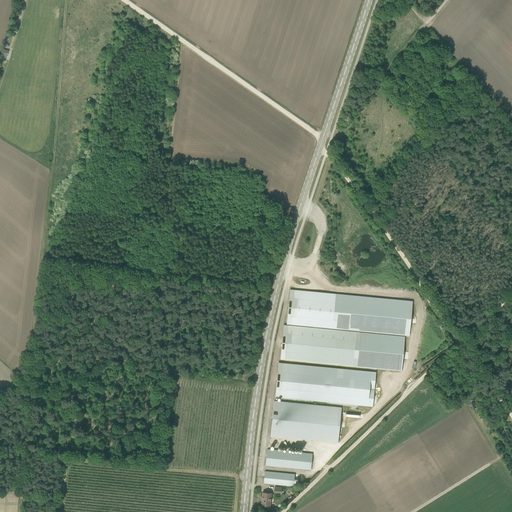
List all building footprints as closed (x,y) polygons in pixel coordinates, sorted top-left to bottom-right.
[(290,289),(287,324),(409,336),(413,301),(290,289)] [(284,325),(280,359),(402,371),(405,337),(284,325)] [(275,397),(373,406),(376,372),(278,363),(275,397)] [(338,442),(342,407),(274,401),(271,436),(338,442)] [(267,449),(265,465),(310,470),(312,454),(267,449)] [(265,471),(264,483),(293,486),(294,474),(265,471)] [(271,493),(263,492),(261,505),(270,506),(271,493)]
